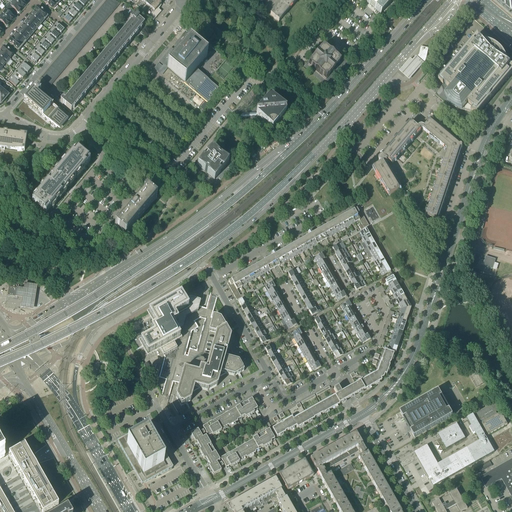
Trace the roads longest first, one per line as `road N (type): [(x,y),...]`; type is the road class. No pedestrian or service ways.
road 1 (secondary): [(0,361),(204,249),(311,156)]
road 2 (secondary): [(284,154),(160,253),(0,347)]
road 3 (secondary): [(284,154),(164,242),(27,326)]
road 4 (secondary): [(311,156),(452,3)]
road 5 (tertiary): [(361,415),(412,357),(454,234)]
road 6 (residential): [(184,3),(75,132),(46,136)]
road 7 (secondary): [(410,20),(284,154)]
road 8 (tertiary): [(210,500),(361,415)]
road 9 (secondary): [(198,261),(271,205),(311,156)]
road 10 (secondary): [(26,384),(101,511)]
road 11 (residential): [(404,106),(397,103),(359,150),(370,160),(408,109)]
road 12 (residential): [(333,372),(260,250)]
